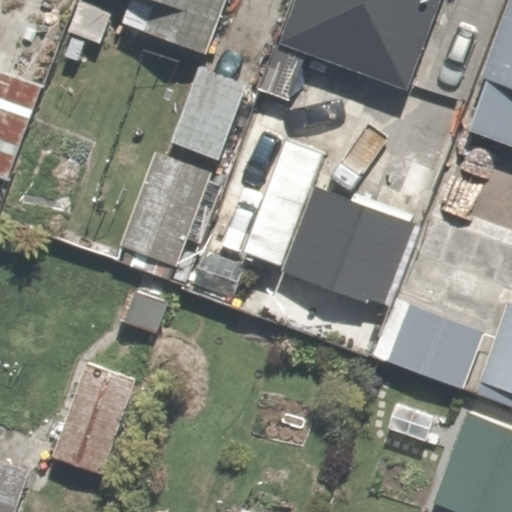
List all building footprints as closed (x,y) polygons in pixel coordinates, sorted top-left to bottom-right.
[(177,0),(241,28),(253,0),(177,0)] [(319,0),(302,44),(438,97),(474,0),(319,0)] [(63,85),(0,56),(0,209),(7,212),(63,85)] [(511,62),(488,132),(511,140),(511,62)] [(281,93),(223,64),(136,243),(194,271),(281,93)] [(385,216),(333,191),(296,268),(348,294),(385,216)] [(511,341),(406,297),(385,347),(511,400),(511,341)] [(160,400),(101,378),(69,460),(128,483),(160,400)] [(0,511),(38,511),(51,475),(0,457),(0,511)]
